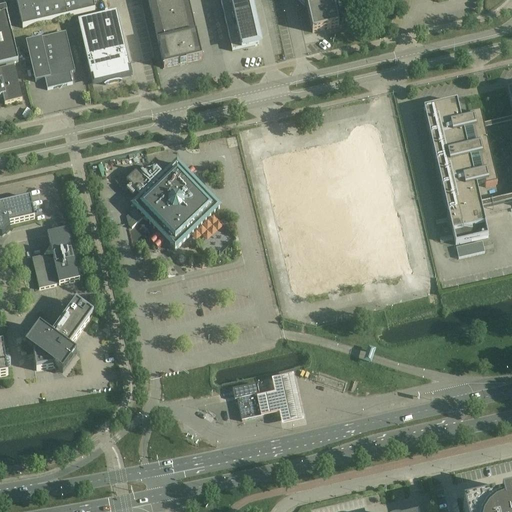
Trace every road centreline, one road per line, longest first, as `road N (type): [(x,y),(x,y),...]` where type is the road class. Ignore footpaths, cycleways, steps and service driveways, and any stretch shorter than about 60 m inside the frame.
road 1 (unclassified): [(511,24),(0,147)]
road 2 (unclassified): [(0,163),(511,44)]
road 3 (primary): [(511,390),(166,467)]
road 4 (primary): [(171,492),(511,417)]
road 5 (unclassified): [(279,511),(300,497),(511,449)]
road 6 (primary): [(148,471),(0,496)]
